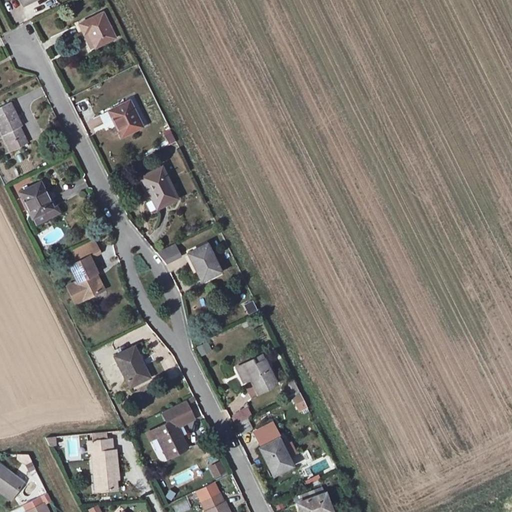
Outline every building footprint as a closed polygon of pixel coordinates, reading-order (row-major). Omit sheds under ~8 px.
[(104,11),(80,21),(92,48),(115,38),(104,11)] [(132,99),(112,108),(123,134),(144,125),(132,99)] [(15,106),(0,112),(0,128),(8,146),(28,137),(15,106)] [(168,145),(175,142),(169,129),(163,132),(168,145)] [(163,167),(142,177),(156,206),(177,196),(163,167)] [(44,188),(24,197),(36,223),(56,214),(44,188)] [(207,245),(187,253),(199,282),(219,273),(207,245)] [(174,246),(161,253),(165,261),(178,255),(174,246)] [(91,258),(71,268),(79,285),(74,287),(82,304),(103,293),(95,277),(99,275),(91,258)] [(252,300),(243,305),(248,314),(257,310),(252,300)] [(208,342),(196,347),(201,356),(212,351),(208,342)] [(134,345),(114,354),(127,383),(147,374),(134,345)] [(257,356),(236,367),(245,383),(250,381),(256,393),(277,383),(265,360),(260,362),(257,356)] [(300,393),(290,398),(298,413),(307,409),(300,393)] [(171,418),(151,427),(152,430),(148,432),(151,439),(156,437),(171,467),(191,457),(174,424),(194,414),(187,401),(167,411),(171,418)] [(235,424),(250,416),(245,407),(230,416),(235,424)] [(161,414),(164,421),(171,418),(167,411),(161,414)] [(240,435),(252,431),(250,423),(237,426),(240,435)] [(104,433),(89,435),(90,442),(105,440),(104,433)] [(81,460),(79,435),(64,436),(65,461),(81,460)] [(53,437),(44,438),(47,445),(54,445),(53,437)] [(279,438),(258,447),(270,474),(291,465),(279,438)] [(101,480),(102,495),(115,494),(114,478),(119,478),(116,448),(111,448),(110,439),(105,440),(90,442),(85,442),(85,452),(93,452),(95,480),(101,480)] [(208,466),(220,461),(218,456),(206,461),(208,466)] [(215,479),(227,472),(220,460),(208,467),(215,479)] [(25,480),(0,463),(0,487),(14,496),(25,480)] [(205,511),(204,511),(203,511),(228,511),(223,501),(222,502),(213,483),(195,492),(205,511)] [(299,504),(297,505),(299,511),(332,511),(326,494),(311,500),(309,494),(297,499),(299,504)] [(49,511),(42,496),(21,506),(23,511),(49,511)] [(185,501),(172,506),(174,511),(181,511),(189,509),(185,501)]
